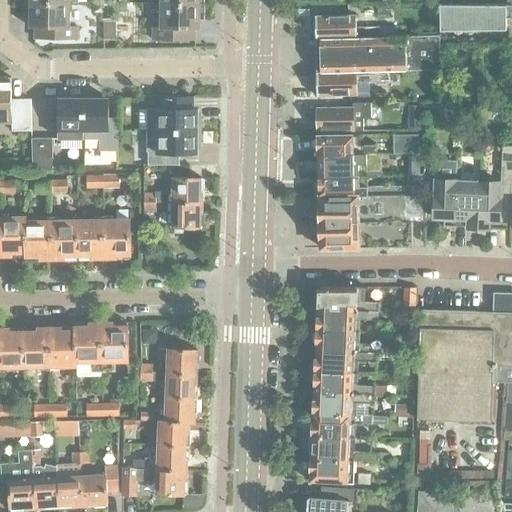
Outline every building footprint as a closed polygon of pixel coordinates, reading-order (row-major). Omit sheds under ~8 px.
[(70,2),(26,1),(26,17),(31,17),(31,26),(36,27),(35,38),(77,38),(78,26),(70,25),(70,2)] [(205,3),(161,3),(161,27),(154,26),(153,39),(195,40),(196,28),(200,28),(201,19),(205,19),(205,3)] [(469,29),(468,5),(440,5),(440,30),(469,29)] [(487,29),(487,5),(468,5),(469,29),(487,29)] [(511,18),(511,6),(507,7),(507,5),(487,5),(487,29),(506,29),(506,18),(511,18)] [(317,15),(317,38),(396,37),(396,26),(370,27),(358,27),(357,14),(317,15)] [(104,21),(103,39),(116,40),(116,21),(104,21)] [(440,35),(396,37),(317,38),(318,71),(388,70),(388,71),(441,70),(440,35)] [(388,82),(388,71),(388,70),(318,71),(318,97),(359,97),(359,82),(388,82)] [(0,122),(12,122),(12,130),(32,130),(32,98),(12,99),(12,76),(0,76),(0,122)] [(148,108),(148,130),(202,130),(202,118),(198,118),(198,108),(194,108),(194,97),(162,97),(162,109),(148,108)] [(59,138),(87,138),(88,98),(59,98),(59,138)] [(88,98),(87,138),(101,138),(101,150),(117,150),(118,118),(109,118),(109,98),(88,98)] [(353,103),(353,107),(318,108),(318,132),(354,131),(364,131),(363,118),(371,118),(371,103),(353,103)] [(422,106),(409,106),(409,115),(422,115),(422,106)] [(202,130),(148,130),(148,163),(180,164),(180,152),(198,152),(198,142),(202,142),(202,130)] [(418,153),(418,134),(386,135),(386,153),(418,153)] [(334,154),(376,153),(376,145),(358,145),(358,135),(318,136),(318,139),(315,140),(316,146),(318,148),(319,155),(325,155),(326,157),(335,156),(334,154)] [(52,137),(32,137),(33,169),(53,169),(52,137)] [(480,182),(480,185),(478,228),(489,228),(489,220),(510,221),(511,184),(511,146),(502,146),(501,182),(479,181),(479,182),(480,182)] [(376,153),(334,154),(335,156),(326,157),(325,155),(319,155),(319,163),(316,165),(316,172),(319,174),(319,176),(367,175),(367,162),(382,162),(382,154),(376,153)] [(174,168),(174,178),(189,178),(189,165),(178,164),(174,168)] [(454,227),(454,226),(456,181),(456,180),(437,179),(437,170),(424,169),(423,198),(433,198),(433,218),(443,218),(443,226),(454,227)] [(319,189),(320,196),(411,194),(411,186),(368,186),(367,175),(319,176),(319,178),(316,180),(316,187),(319,189)] [(88,189),(104,188),(103,176),(87,177),(88,189)] [(103,176),(104,188),(120,188),(120,176),(103,176)] [(144,202),(156,202),(173,203),(203,203),(203,192),(202,192),(202,179),(203,179),(203,178),(189,178),(174,178),(174,192),(155,191),(155,193),(144,193),(144,202)] [(35,194),(52,193),(51,181),(35,182),(35,194)] [(51,181),(52,193),(68,193),(68,181),(51,181)] [(454,226),(467,227),(478,228),(480,185),(480,182),(479,182),(456,181),(454,226)] [(0,182),(0,194),(16,195),(16,182),(0,182)] [(320,222),(411,220),(423,220),(423,194),(411,194),(320,196),(320,222)] [(156,202),(144,202),(144,211),(156,211),(156,202)] [(203,212),(203,203),(173,203),(173,227),(175,227),(175,233),(184,233),(184,227),(203,227),(203,225),(202,225),(202,212),(203,212)] [(26,222),(27,222),(27,218),(0,218),(0,256),(13,257),(13,254),(27,253),(26,222)] [(78,220),(79,256),(92,256),(92,259),(117,258),(117,255),(131,255),(131,219),(78,220)] [(78,220),(27,222),(26,222),(27,253),(27,257),(41,257),(41,260),(65,259),(65,256),(79,256),(78,220)] [(411,247),(411,220),(320,222),(321,249),(411,247)] [(319,288),(318,308),(332,309),(332,311),(343,312),(344,308),(355,308),(355,310),(377,311),(377,302),(356,301),(357,287),(319,288)] [(404,287),(403,304),(416,305),(417,288),(404,287)] [(492,382),(511,382),(511,293),(494,293),(493,312),(421,309),(417,419),(490,422),(492,382)] [(377,319),(377,311),(355,310),(355,308),(344,308),(343,312),(332,311),(332,309),(318,308),(317,329),(355,331),(355,318),(377,319)] [(75,326),(75,330),(76,330),(77,366),(77,376),(102,376),(102,372),(115,371),(115,361),(129,361),(128,325),(114,325),(114,322),(90,322),(90,326),(75,326)] [(402,323),(401,335),(416,335),(416,323),(402,323)] [(76,330),(75,330),(62,331),(62,327),(50,328),(38,328),(38,331),(24,332),(25,367),(77,366),(76,330)] [(0,368),(25,367),(24,332),(11,332),(10,329),(0,329),(0,368)] [(353,352),(375,353),(376,344),(354,343),(355,331),(317,329),(316,350),(330,351),(330,353),(341,353),(342,349),(353,350),(353,352)] [(169,347),(168,372),(197,372),(198,362),(197,362),(197,349),(198,349),(198,348),(169,347)] [(375,362),(375,353),(353,352),(353,350),(342,349),(341,353),(330,353),(330,351),(316,350),(314,371),(353,373),(354,361),(375,362)] [(402,361),(402,375),(415,375),(415,362),(402,361)] [(141,363),(141,371),(153,371),(153,363),(141,363)] [(197,372),(168,372),(168,373),(153,372),(153,371),(141,371),(140,381),(167,381),(167,395),(195,396),(196,382),(197,382),(197,372)] [(351,393),(373,394),(387,395),(387,386),(353,384),(353,373),(314,371),(313,391),(328,392),(328,394),(339,395),(339,391),(351,391),(351,393)] [(373,403),(373,394),(351,393),(351,391),(339,391),(339,395),(328,394),(328,392),(313,391),(312,413),(351,415),(352,402),(373,403)] [(166,419),(189,420),(195,420),(196,410),(195,410),(195,397),(196,397),(196,396),(195,396),(167,395),(166,419)] [(103,403),(103,414),(120,414),(120,402),(111,402),(103,403)] [(87,415),(103,414),(103,403),(87,403),(87,415)] [(51,416),(51,404),(35,404),(35,416),(51,416)] [(67,404),(51,404),(51,416),(68,415),(67,404)] [(411,405),(395,404),(395,415),(411,416),(411,405)] [(0,405),(0,417),(15,417),(15,405),(0,405)] [(141,420),(153,421),(153,412),(141,411),(141,420)] [(312,432),(312,435),(350,437),(351,423),(379,424),(380,415),(351,415),(312,413),(312,422),(309,424),(309,431),(312,432)] [(124,429),(136,429),(135,419),(123,420),(124,429)] [(189,420),(166,419),(159,419),(158,442),(187,443),(188,430),(189,430),(189,420)] [(55,420),(55,435),(65,435),(65,420),(55,420)] [(43,421),(31,422),(31,436),(39,436),(43,432),(43,421)] [(31,422),(14,422),(14,436),(31,436),(31,422)] [(421,430),(420,463),(428,463),(428,439),(432,439),(432,431),(421,430)] [(311,448),(311,459),(349,461),(350,437),(312,435),(312,437),(308,439),(308,446),(311,448)] [(157,469),(187,470),(188,457),(187,457),(187,444),(188,444),(188,443),(187,443),(158,442),(158,457),(145,457),(145,459),(134,458),(134,468),(145,469),(157,469)] [(80,452),(81,464),(90,463),(89,451),(88,451),(88,445),(80,445),(80,452)] [(46,505),(59,504),(60,504),(57,465),(56,465),(56,466),(46,464),(45,466),(41,464),(40,449),(33,450),(36,507),(46,506),(46,505)] [(36,507),(33,450),(21,450),(21,462),(8,463),(9,479),(11,508),(13,508),(13,507),(26,506),(26,508),(36,507)] [(380,461),(380,452),(358,451),(358,461),(380,461)] [(57,464),(57,465),(60,504),(59,504),(59,505),(61,505),(61,504),(73,503),(74,504),(84,503),(82,474),(81,464),(80,452),(72,452),(72,463),(57,464)] [(349,461),(311,459),(311,460),(308,462),(307,469),(310,470),(310,483),(348,485),(349,461)] [(82,474),(84,503),(94,503),(94,502),(107,501),(107,502),(108,502),(107,489),(119,489),(118,464),(105,464),(106,472),(82,474)] [(145,477),(145,469),(134,468),(133,477),(145,477)] [(187,478),(187,470),(157,469),(156,491),(186,492),(186,490),(185,490),(186,478),(187,478)] [(358,484),(370,484),(371,474),(358,473),(358,484)] [(309,506),(308,511),(350,511),(352,489),(322,487),(321,499),(309,498),(308,506),(309,506)] [(498,511),(499,497),(460,494),(460,496),(420,492),(418,511),(498,511)]
